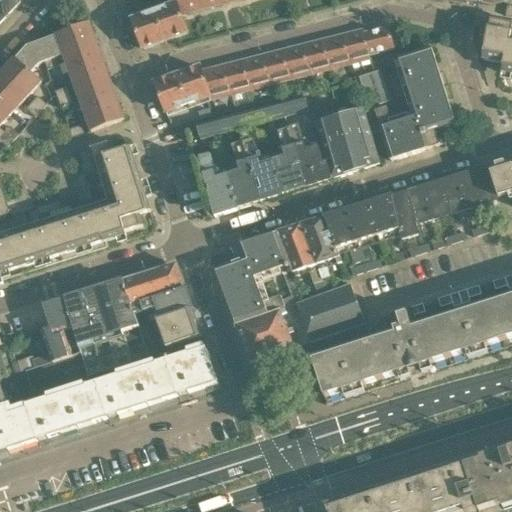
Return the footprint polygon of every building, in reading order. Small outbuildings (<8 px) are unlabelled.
[(0,0),(0,26),(22,3),(21,0),(0,0)] [(181,15),(202,10),(199,0),(176,0),(177,4),(181,15)] [(199,0),(202,10),(223,4),(221,0),(199,0)] [(188,34),(181,15),(177,4),(133,21),(143,50),(188,34)] [(511,75),(511,42),(511,43),(511,36),(511,22),(487,18),(484,30),(489,30),(483,60),(504,64),(502,74),(511,75)] [(56,36),(63,55),(96,43),(89,23),(56,35),(56,36)] [(394,50),(388,29),(364,35),(370,56),(394,50)] [(343,37),(350,65),(371,60),(370,56),(364,35),(363,32),(343,37)] [(28,47),(16,59),(32,74),(40,64),(45,63),(57,59),(63,56),(63,55),(56,36),(28,47)] [(330,70),(350,65),(343,37),(323,42),(330,70)] [(310,76),(330,70),(323,42),(303,47),(310,76)] [(103,62),(96,43),(63,55),(63,56),(70,74),(103,62)] [(291,81),(310,76),(303,47),(283,52),(291,81)] [(381,130),(392,162),(430,150),(430,149),(446,144),(444,136),(437,139),(434,130),(455,124),(432,49),(399,60),(401,65),(418,118),(393,126),(387,108),(376,111),(379,123),(373,125),(375,132),(381,130)] [(271,86),(291,81),(283,52),(263,57),(271,86)] [(401,65),(399,60),(397,54),(386,58),(389,69),(401,65)] [(251,91),(271,86),(263,57),(243,62),(251,91)] [(41,82),(32,74),(16,59),(1,74),(27,98),(41,82)] [(45,63),(47,71),(59,66),(57,59),(45,63)] [(111,81),(103,62),(70,74),(77,94),(111,81)] [(231,96),(251,91),(243,62),(223,67),(231,96)] [(212,101),(231,96),(223,67),(202,73),(211,98),(212,101)] [(211,98),(202,73),(200,68),(156,84),(167,114),(211,98)] [(379,71),(358,78),(367,109),(389,102),(379,71)] [(1,74),(0,75),(0,101),(13,113),(27,98),(1,74)] [(118,101),(111,81),(77,94),(84,113),(118,101)] [(55,92),(58,100),(70,96),(67,88),(55,92)] [(73,104),(70,96),(58,100),(61,109),(73,104)] [(32,103),(41,112),(48,106),(38,97),(32,103)] [(307,97),(304,98),(197,126),(201,141),(311,112),(307,97)] [(0,101),(0,126),(13,113),(0,101)] [(125,121),(118,101),(84,113),(92,132),(125,121)] [(36,119),(41,112),(32,103),(26,110),(36,119)] [(197,111),(199,118),(211,115),(209,108),(197,111)] [(333,181),(379,166),(363,111),(317,125),(328,164),(333,181)] [(81,126),(69,131),(72,139),(84,135),(81,126)] [(308,188),(333,181),(328,164),(324,165),(319,148),(307,152),(305,147),(308,146),(306,140),(304,140),(299,126),(290,129),(308,188)] [(10,127),(4,133),(13,142),(19,136),(10,127)] [(285,196),(308,188),(290,129),(278,133),(282,147),(280,148),(281,154),(272,157),(285,196)] [(0,141),(7,148),(13,142),(4,133),(0,137),(0,141)] [(262,203),(285,196),(272,157),(263,159),(261,154),(258,155),(254,141),(243,144),(262,203)] [(108,202),(0,235),(0,273),(0,275),(104,242),(105,243),(106,243),(118,239),(125,237),(127,236),(126,233),(144,228),(140,216),(151,213),(130,148),(114,154),(111,143),(82,153),(85,164),(93,162),(96,161),(108,202)] [(239,210),(262,203),(243,144),(232,147),(239,167),(226,170),(239,210)] [(215,218),(239,210),(226,170),(218,173),(217,168),(214,169),(210,155),(199,158),(203,172),(215,218)] [(491,167),(501,198),(511,194),(511,160),(511,161),(491,167)] [(96,170),(93,162),(85,164),(81,165),(83,173),(96,170)] [(497,199),(501,198),(491,167),(489,167),(489,168),(474,173),(481,206),(492,203),(494,211),(499,210),(497,199)] [(466,211),(481,206),(474,173),(459,177),(466,211)] [(449,216),(466,211),(459,177),(442,183),(449,216)] [(0,220),(5,219),(9,211),(0,180),(0,220)] [(432,221),(449,216),(442,183),(425,188),(432,221)] [(421,225),(432,221),(425,188),(409,193),(418,235),(423,234),(421,225)] [(90,192),(78,195),(81,203),(93,200),(90,192)] [(418,236),(418,235),(409,193),(392,198),(400,231),(403,241),(418,236)] [(379,237),(400,231),(392,198),(369,205),(379,237)] [(60,201),(48,205),(50,213),(62,209),(60,201)] [(39,216),(50,213),(48,205),(36,209),(39,216)] [(358,244),(379,237),(369,205),(348,212),(358,244)] [(338,250),(358,244),(348,212),(327,219),(338,250)] [(337,250),(338,250),(327,219),(303,226),(322,281),(331,278),(326,264),(336,260),(338,266),(342,264),(337,250)] [(503,228),(501,221),(486,226),(488,233),(503,228)] [(303,226),(279,234),(291,268),(291,269),(293,275),(295,274),(297,279),(300,277),(299,273),(309,270),(314,285),(323,283),(322,281),(303,226)] [(488,233),(486,226),(472,231),(474,238),(488,233)] [(455,244),(466,240),(464,233),(453,237),(455,244)] [(303,303),(314,299),(310,290),(300,294),(293,275),(291,269),(291,268),(279,234),(240,246),(240,248),(224,253),(227,261),(235,258),(237,263),(216,271),(236,326),(281,310),(281,309),(302,301),(303,303)] [(455,244),(453,237),(445,239),(447,246),(455,244)] [(391,240),(380,243),(384,256),(394,253),(391,240)] [(434,251),(444,247),(442,240),(432,243),(434,251)] [(421,247),(422,254),(431,252),(428,245),(421,247)] [(369,247),(360,250),(364,262),(373,259),(369,247)] [(422,254),(421,247),(409,251),(412,258),(422,254)] [(364,262),(360,250),(351,253),(354,265),(364,262)] [(383,259),(386,266),(405,260),(402,253),(383,259)] [(367,272),(382,267),(379,260),(365,265),(367,272)] [(142,277),(149,301),(185,289),(177,265),(142,277)] [(367,272),(365,265),(351,269),(353,276),(367,272)] [(132,306),(149,301),(142,277),(124,282),(132,306)] [(331,278),(322,281),(323,283),(326,292),(334,288),(331,278)] [(505,278),(493,282),(496,290),(508,286),(505,278)] [(139,328),(132,306),(124,282),(109,287),(123,334),(140,329),(139,328)] [(367,326),(351,285),(314,299),(303,303),(297,305),(311,344),(367,326)] [(109,338),(113,354),(114,354),(119,367),(132,363),(128,349),(124,338),(119,339),(118,335),(123,334),(109,287),(95,291),(109,338)] [(467,290),(469,299),(481,295),(479,287),(467,290)] [(193,309),(185,289),(149,301),(132,306),(139,328),(151,324),(157,322),(193,309)] [(467,290),(458,293),(462,305),(470,303),(469,299),(467,290)] [(109,338),(95,291),(80,296),(95,342),(109,338)] [(450,296),(453,304),(454,308),(462,305),(458,293),(450,296)] [(100,359),(95,342),(80,296),(65,301),(74,331),(78,343),(82,355),(88,378),(90,378),(104,372),(100,359)] [(450,296),(438,300),(441,308),(453,304),(450,296)] [(66,333),(74,331),(65,301),(44,307),(51,330),(56,329),(58,334),(65,332),(66,333)] [(511,301),(414,333),(411,326),(416,324),(413,316),(411,308),(389,315),(397,338),(314,364),(327,403),(328,406),(511,347),(511,301)] [(423,304),(411,308),(413,316),(425,312),(423,304)] [(203,337),(193,309),(157,322),(167,350),(203,337)] [(296,349),(289,331),(281,310),(236,326),(250,364),(296,349)] [(139,328),(140,329),(145,343),(150,356),(159,353),(155,340),(153,341),(147,326),(151,324),(139,328)] [(70,346),(66,333),(65,332),(58,334),(56,329),(51,330),(42,333),(50,355),(42,358),(44,366),(53,363),(53,364),(73,358),(82,355),(78,343),(70,346)] [(128,349),(145,343),(140,329),(123,334),(118,335),(119,339),(124,338),(128,349)] [(132,363),(150,356),(145,343),(128,349),(132,363)] [(0,345),(0,380),(12,376),(2,345),(0,345)] [(82,355),(73,358),(53,364),(53,363),(44,366),(27,372),(36,405),(32,406),(29,400),(20,403),(0,409),(0,455),(145,409),(220,384),(207,349),(91,387),(88,378),(82,355)] [(113,354),(100,359),(104,372),(119,367),(114,354),(113,354)] [(15,374),(27,371),(24,361),(12,364),(15,374)] [(0,409),(20,403),(12,376),(0,380),(0,409)] [(511,511),(511,451),(463,467),(477,511),(511,511)] [(477,511),(463,467),(328,511),(477,511)]
